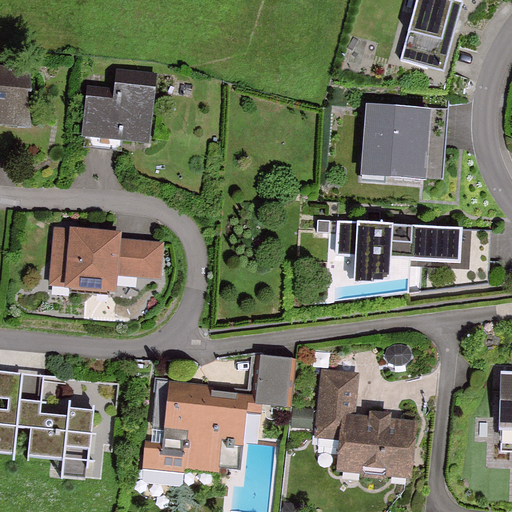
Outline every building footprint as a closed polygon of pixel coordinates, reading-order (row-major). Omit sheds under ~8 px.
[(464,3),(450,0),(416,0),(400,62),(445,74),(464,3)] [(0,123),(25,127),(32,74),(0,69),(0,123)] [(129,92),(99,89),(94,136),(159,143),(167,79),(131,75),(129,92)] [(432,111),(367,106),(361,177),(427,182),(432,111)] [(463,229),(337,223),(336,255),(355,256),(353,287),(391,282),(392,261),(462,265),(463,229)] [(130,234),(63,231),(60,289),(127,292),(128,272),(167,274),(168,245),(129,243),(130,234)] [(290,414),(298,363),(263,357),(254,407),(290,414)] [(119,383),(3,373),(0,414),(0,448),(112,458),(119,383)] [(362,375),(329,373),(325,436),(351,437),(349,472),(426,476),(429,424),(359,420),(362,375)] [(156,445),(155,466),(249,471),(252,396),(174,393),(171,445),(156,445)] [(143,487),(184,488),(184,475),(144,475),(143,487)]
